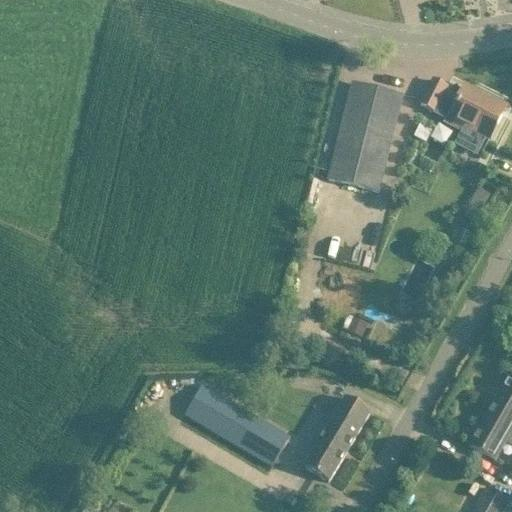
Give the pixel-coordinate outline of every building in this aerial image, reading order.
[(433,82),(420,106),(434,114),(436,110),(438,107),(451,114),(446,125),(463,134),(456,147),(476,157),(484,141),(485,140),(489,142),(502,118),(494,114),(498,107),(500,108),(501,107),(465,89),(459,99),(446,92),(447,90),(433,82)] [(378,195),(398,117),(402,98),(352,85),(347,105),(328,182),(378,195)] [(478,193),(468,213),(479,219),(489,199),(478,193)] [(352,321),(346,334),(359,340),(365,327),(352,321)] [(511,377),(510,377),(469,448),(486,458),(496,463),(506,446),(511,449),(511,377)] [(185,420),(255,461),(272,471),(290,441),(202,390),(185,420)] [(370,415),(346,400),(304,470),(328,485),(370,415)] [(502,511),(508,503),(486,491),(473,511),(502,511)]
